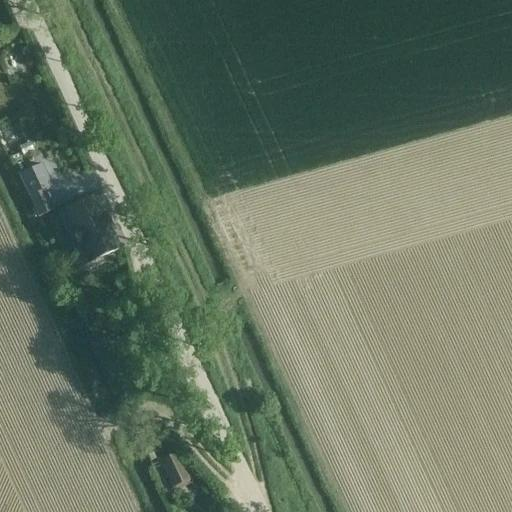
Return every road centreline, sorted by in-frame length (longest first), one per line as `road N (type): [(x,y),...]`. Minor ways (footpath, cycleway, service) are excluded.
road 1 (track): [(101,427),(158,410),(256,506),(255,472),(198,294),(63,0)]
road 2 (unclassified): [(259,511),(25,0)]
road 3 (track): [(0,203),(140,511)]
road 4 (track): [(207,317),(260,260),(295,187)]
